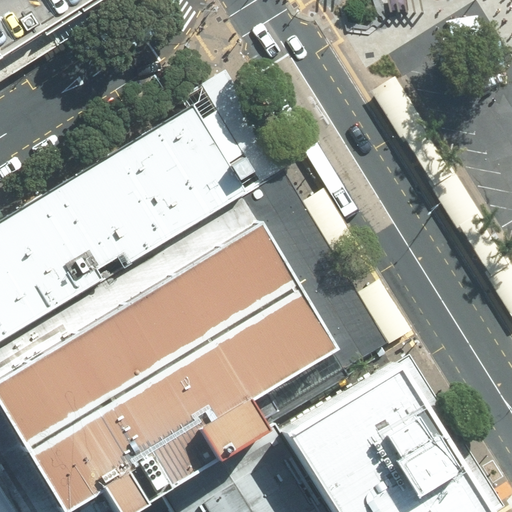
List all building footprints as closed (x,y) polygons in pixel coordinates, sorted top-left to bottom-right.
[(0,0),(0,58),(96,0),(0,0)] [(511,302),(511,252),(401,74),(376,89),(410,142),(416,138),(440,177),(435,179),(467,229),(472,226),(497,267),(491,270),(511,302)] [(0,343),(262,187),(206,95),(0,218),(0,343)] [(355,235),(324,185),(303,198),(335,247),(355,235)] [(376,371),(262,187),(0,343),(0,511),(141,511),(162,499),(263,439),(376,371)] [(414,327),(382,274),(358,288),(390,341),(414,327)] [(486,511),(394,360),(376,371),(263,439),(307,511),(486,511)] [(307,511),(263,439),(162,499),(170,511),(307,511)]
